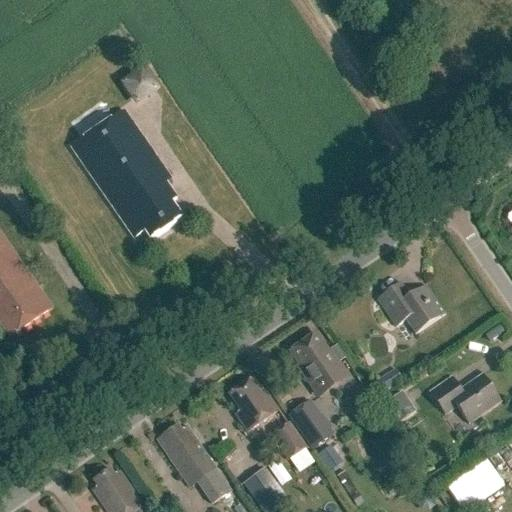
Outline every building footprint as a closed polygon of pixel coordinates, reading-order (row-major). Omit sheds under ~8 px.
[(143,74),(125,86),(137,103),(155,91),(143,74)] [(176,200),(165,183),(170,179),(124,113),(72,150),(134,240),(145,233),(151,242),(183,220),(171,204),(176,200)] [(511,199),(500,207),(509,222),(511,220),(511,199)] [(0,323),(11,339),(53,310),(0,233),(0,323)] [(397,328),(407,321),(416,336),(447,315),(427,287),(411,298),(402,284),(378,301),(397,328)] [(316,337),(293,352),(305,370),(302,372),(318,395),(347,376),(339,364),(345,360),(338,349),(329,355),(316,337)] [(375,382),(382,394),(399,383),(392,371),(375,382)] [(446,416),(458,408),(470,425),(503,403),(485,376),(462,391),(453,378),(431,394),(446,416)] [(254,380),(230,396),(253,430),(279,412),(267,393),(264,395),(254,380)] [(354,384),(341,390),(348,404),(361,398),(354,384)] [(385,405),(399,425),(417,413),(403,393),(385,405)] [(288,417),(311,451),(333,435),(310,402),(288,417)] [(381,443),(369,419),(353,427),(364,451),(381,443)] [(291,424),(271,437),(288,463),(308,449),(291,424)] [(191,489),(198,485),(213,506),(232,493),(216,471),(217,471),(209,459),(188,429),(184,432),(180,427),(164,438),(169,444),(163,449),(183,477),(191,489)] [(107,511),(140,511),(144,508),(121,473),(116,477),(111,470),(94,482),(99,489),(94,492),(107,511)] [(266,470),(241,487),(259,511),(273,511),(288,501),(266,470)]
